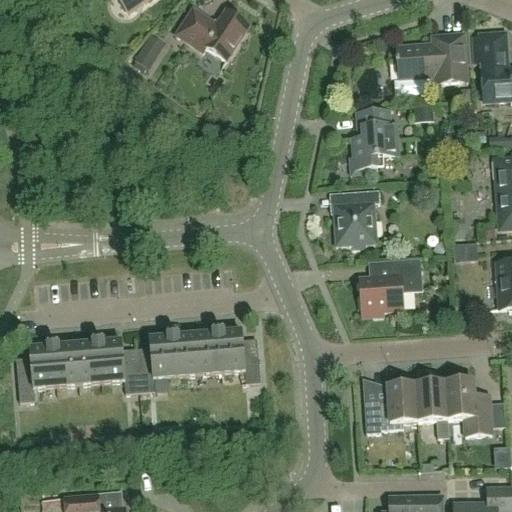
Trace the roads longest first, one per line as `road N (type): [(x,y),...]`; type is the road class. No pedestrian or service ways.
road 1 (residential): [(0,247),(258,233)]
road 2 (residential): [(45,313),(288,297)]
road 3 (residential): [(258,233),(308,29)]
road 4 (residential): [(312,358),(511,347)]
road 5 (residential): [(312,483),(339,490),(445,487)]
road 6 (residential): [(312,483),(312,358)]
